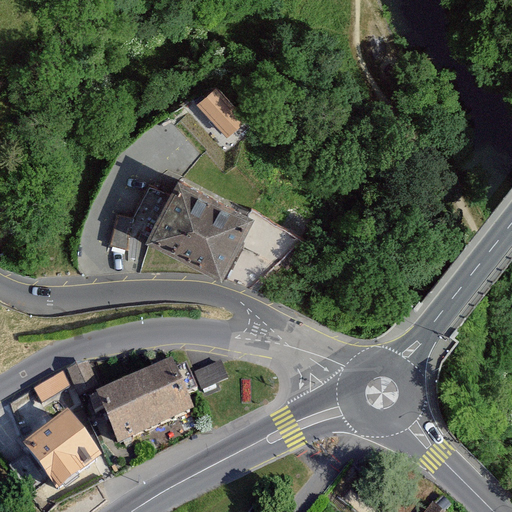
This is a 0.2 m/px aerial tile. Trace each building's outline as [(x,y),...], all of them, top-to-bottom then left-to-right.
[(245,116),(217,86),(198,104),(226,134),(245,116)] [(30,183),(14,165),(0,177),(0,200),(5,205),(30,183)] [(177,177),(147,238),(220,275),(235,245),(250,214),(177,177)] [(252,212),(250,214),(235,245),(274,265),(303,238),(252,212)] [(118,216),(113,244),(126,246),(131,219),(118,216)] [(87,364),(68,374),(79,396),(98,387),(87,364)] [(174,372),(171,366),(98,400),(119,447),(193,413),(184,395),(195,390),(185,368),(174,372)] [(62,375),(36,390),(43,403),(70,388),(62,375)] [(70,422),(11,468),(29,491),(47,477),(58,492),(99,461),(70,422)]
